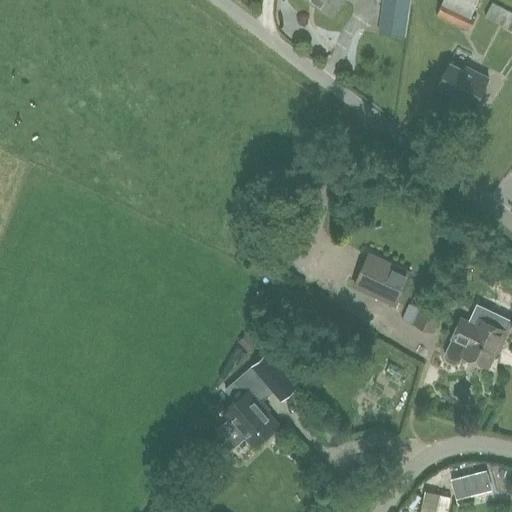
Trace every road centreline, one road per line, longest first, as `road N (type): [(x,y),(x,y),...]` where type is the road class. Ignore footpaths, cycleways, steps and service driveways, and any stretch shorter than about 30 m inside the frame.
road 1 (unclassified): [(511,225),(214,0)]
road 2 (unclassified): [(380,511),(426,455),(471,443),(511,450)]
